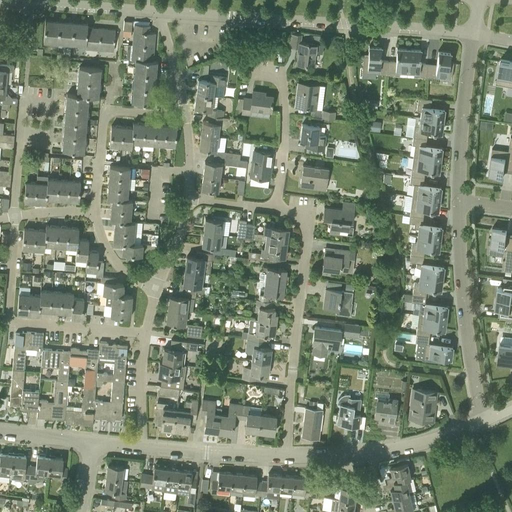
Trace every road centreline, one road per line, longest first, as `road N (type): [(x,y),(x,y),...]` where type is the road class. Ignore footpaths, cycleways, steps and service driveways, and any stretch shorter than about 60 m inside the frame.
road 1 (residential): [(157,10),(473,32)]
road 2 (residential): [(285,455),(306,243),(301,217),(278,208)]
road 3 (residential): [(146,332),(9,320),(13,216)]
road 4 (residential): [(460,199),(483,418)]
road 5 (residential): [(95,211),(104,114),(187,115)]
road 6 (residential): [(473,32),(460,199)]
road 7 (residential): [(278,208),(284,82),(252,73)]
road 8 (residential): [(141,447),(285,455)]
road 9 (residential): [(31,0),(157,10)]
road 10 (residential): [(13,216),(25,92)]
